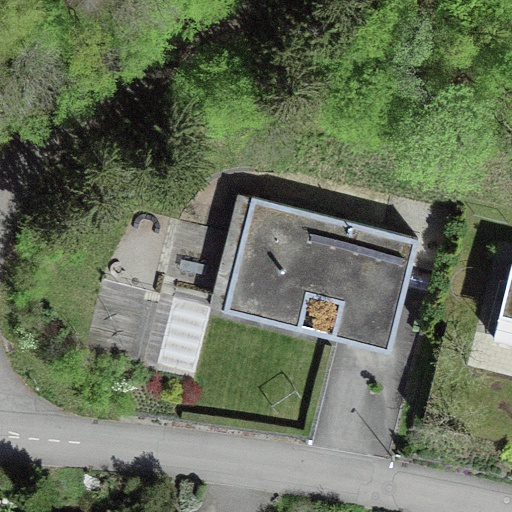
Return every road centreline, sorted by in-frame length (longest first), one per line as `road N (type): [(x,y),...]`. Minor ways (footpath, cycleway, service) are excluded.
road 1 (residential): [(0,439),(362,482),(481,511)]
road 2 (residential): [(245,0),(69,133),(0,208)]
